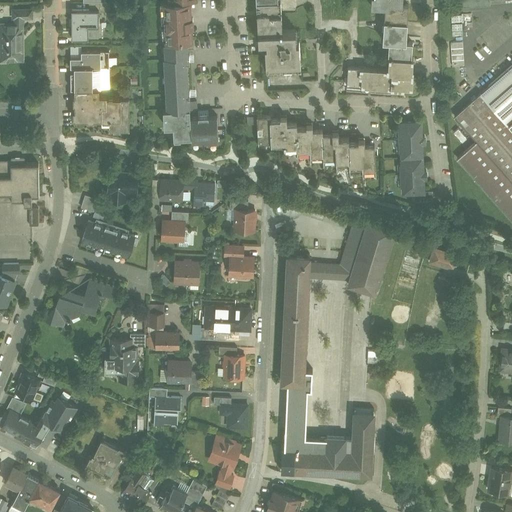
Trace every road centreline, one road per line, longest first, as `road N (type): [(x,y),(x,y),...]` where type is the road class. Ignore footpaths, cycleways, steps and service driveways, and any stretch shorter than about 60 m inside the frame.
road 1 (residential): [(268,195),(255,475),(244,511)]
road 2 (residential): [(482,262),(481,401),(468,511)]
road 3 (residential): [(153,212),(150,280),(51,247)]
road 4 (residential): [(51,247),(0,381)]
road 5 (residential): [(53,112),(58,210),(51,247)]
road 6 (residential): [(0,441),(116,504)]
